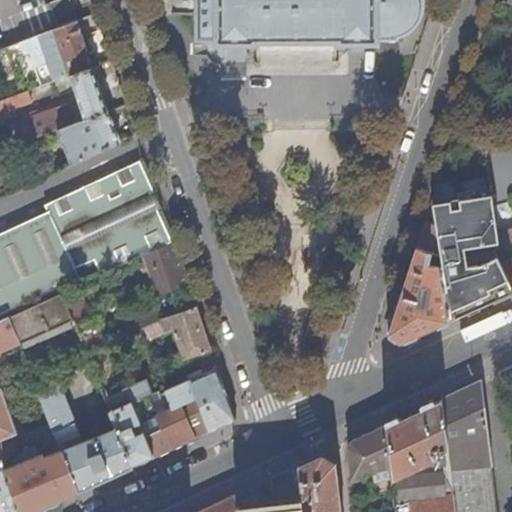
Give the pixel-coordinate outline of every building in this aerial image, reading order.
[(77,22),(78,22),(70,0),(61,0),(49,4),(58,30),(77,22)] [(398,39),(398,35),(400,35),(404,34),(408,31),(412,29),(416,26),(418,23),(421,20),(422,17),(423,12),(424,8),(424,3),(423,0),(196,0),(197,40),(216,40),(217,43),(219,43),(219,44),(252,44),(253,43),(255,43),(255,41),(339,41),(339,43),(342,43),(375,43),(376,42),(378,42),(378,39),(398,39)] [(58,30),(2,50),(3,52),(10,53),(31,54),(43,86),(53,83),(64,79),(71,76),(93,67),(77,22),(58,30)] [(31,54),(10,53),(24,93),(28,92),(43,86),(31,54)] [(109,66),(96,69),(102,90),(115,87),(109,66)] [(109,111),(93,67),(71,76),(86,120),(109,111)] [(64,79),(53,83),(55,90),(67,86),(64,79)] [(0,102),(0,119),(10,115),(8,111),(32,102),(28,92),(24,93),(0,102)] [(54,132),(76,124),(68,104),(15,124),(22,143),(54,132)] [(54,132),(71,165),(120,142),(109,111),(86,120),(76,124),(54,132)] [(12,140),(15,146),(22,143),(15,124),(7,127),(12,140)] [(511,133),(486,138),(491,175),(511,171),(511,133)] [(486,138),(452,144),(432,206),(440,255),(442,266),(444,272),(470,261),(496,250),(500,248),(491,175),(486,138)] [(6,142),(8,149),(15,146),(12,140),(6,142)] [(134,254),(172,236),(140,159),(45,199),(50,210),(58,228),(73,262),(96,252),(101,263),(103,268),(134,254)] [(511,260),(503,265),(511,287),(511,197),(511,260)] [(444,272),(442,266),(431,264),(433,254),(440,255),(432,206),(389,334),(401,342),(411,338),(451,319),(445,280),(444,272)] [(50,210),(0,235),(0,254),(58,228),(50,210)] [(0,255),(21,300),(101,263),(96,252),(73,262),(58,228),(0,254),(0,255)] [(143,254),(173,240),(172,236),(134,254),(103,268),(105,272),(135,258),(143,254)] [(189,285),(173,240),(143,254),(149,270),(157,295),(189,285)] [(149,270),(143,254),(135,258),(137,265),(143,272),(149,270)] [(0,315),(103,268),(101,263),(21,300),(0,255),(0,315)] [(444,272),(445,280),(475,268),(470,261),(444,272)] [(445,280),(451,319),(487,303),(475,268),(445,280)] [(41,335),(42,338),(48,336),(47,332),(73,321),(63,298),(61,293),(7,318),(18,345),(41,335)] [(67,296),(63,298),(73,321),(75,326),(94,319),(84,294),(69,300),(67,296)] [(211,350),(196,307),(163,319),(167,332),(175,329),(185,359),(211,350)] [(158,321),(163,319),(163,317),(153,313),(138,320),(141,328),(158,321)] [(0,352),(18,345),(7,318),(0,321),(0,352)] [(75,326),(85,352),(104,344),(100,333),(94,319),(75,326)] [(167,332),(163,319),(158,321),(162,332),(163,333),(167,332)] [(47,332),(48,336),(75,326),(73,321),(47,332)] [(162,332),(158,321),(141,328),(146,339),(162,332)] [(309,342),(322,347),(329,327),(315,323),(309,342)] [(100,333),(104,344),(114,340),(109,329),(100,333)] [(18,345),(20,350),(42,338),(41,335),(18,345)] [(511,366),(501,372),(503,394),(511,389),(511,366)] [(237,419),(217,370),(165,392),(161,394),(165,403),(170,402),(172,407),(196,397),(209,432),(222,426),(237,419)] [(492,463),(481,381),(463,389),(444,398),(452,469),(492,463)] [(0,440),(16,434),(0,391),(0,390),(0,440)] [(41,399),(54,431),(75,422),(62,390),(41,399)] [(178,446),(209,432),(196,397),(172,407),(162,412),(159,407),(147,412),(141,399),(132,403),(155,457),(178,446)] [(411,413),(436,402),(435,398),(384,422),(386,425),(411,413)] [(457,511),(452,469),(444,398),(436,402),(411,413),(386,425),(385,426),(392,482),(396,511),(457,511)] [(145,462),(155,457),(132,403),(110,413),(113,419),(117,428),(133,467),(145,462)] [(113,419),(110,413),(109,409),(87,417),(95,437),(109,432),(105,423),(113,419)] [(109,432),(117,428),(113,419),(105,423),(109,432)] [(54,431),(62,450),(83,442),(75,422),(54,431)] [(392,482),(385,426),(366,435),(354,440),(349,447),(352,481),(377,469),(380,484),(392,482)] [(107,479),(133,467),(117,428),(109,432),(95,437),(83,442),(62,450),(79,492),(107,479)] [(0,455),(2,460),(5,470),(27,461),(23,452),(20,443),(0,451),(0,455)] [(36,511),(57,502),(79,492),(62,450),(44,457),(42,455),(40,456),(36,447),(30,449),(34,458),(27,461),(5,470),(21,511),(36,511)] [(34,458),(30,449),(23,452),(27,461),(34,458)] [(311,460),(298,466),(302,491),(302,498),(312,496),(314,509),(304,510),(304,511),(341,511),(338,485),(336,462),(323,455),(311,460)] [(185,457),(166,465),(171,479),(191,472),(185,457)] [(0,511),(21,511),(5,470),(2,460),(0,460),(0,511)] [(497,511),(492,463),(452,469),(457,511),(497,511)] [(276,477),(272,479),(275,503),(276,509),(257,511),(251,511),(304,511),(304,510),(302,498),(302,491),(276,477)] [(212,507),(199,511),(237,511),(237,507),(235,496),(212,507)] [(275,503),(237,507),(237,511),(251,511),(257,511),(276,509),(275,503)]
